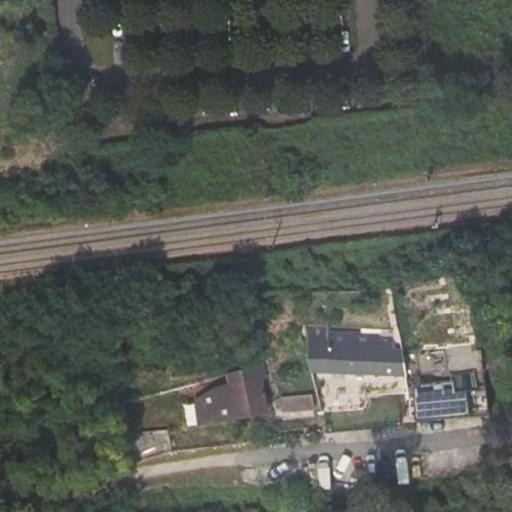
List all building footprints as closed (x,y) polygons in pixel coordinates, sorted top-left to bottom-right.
[(390,349),(387,326),(381,327),(382,332),(325,338),(324,333),(299,336),(302,356),(310,379),(390,370),(396,369),(394,349),(390,349)] [(444,350),(420,353),(423,378),(447,375),(444,350)] [(258,381),(212,391),(201,396),(201,401),(186,404),(190,430),(265,415),(258,381)] [(414,418),(471,411),(481,410),(478,384),(469,385),(412,393),(414,418)] [(283,412),(309,408),(312,408),(310,394),(281,398),(283,412)] [(392,395),(394,424),(397,423),(401,423),(397,395),(395,396),(395,394),(392,395)] [(322,405),(327,435),(394,424),(392,395),(322,405)] [(130,451),(142,448),(154,446),(151,427),(129,431),(130,451)]
